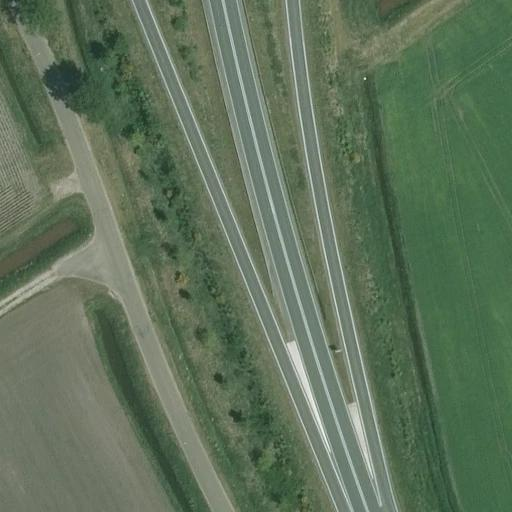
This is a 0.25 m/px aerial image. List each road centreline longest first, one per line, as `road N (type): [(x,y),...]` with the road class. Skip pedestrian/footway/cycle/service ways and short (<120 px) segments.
road 1 (trunk): [(133,0),(344,511)]
road 2 (unclassified): [(222,511),(186,446),(61,102),(14,0)]
road 3 (trunk): [(365,511),(243,102),(222,0)]
road 4 (trunk): [(384,511),(350,375),(291,0)]
